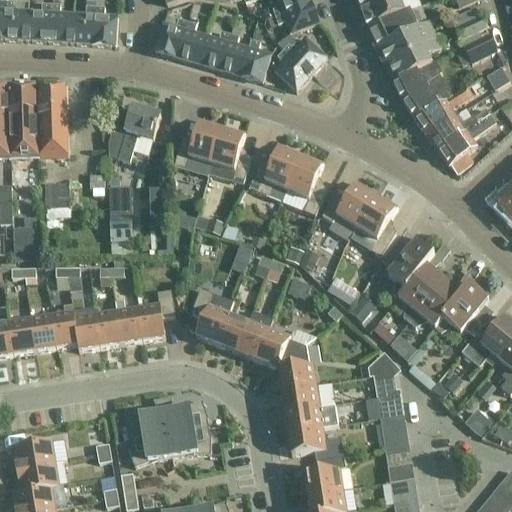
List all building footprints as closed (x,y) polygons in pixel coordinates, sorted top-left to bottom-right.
[(13,10),(13,7),(15,7),(15,0),(6,0),(7,5),(7,7),(5,6),(4,44),(26,45),(28,15),(15,14),(15,10),(13,10)] [(85,11),(85,19),(73,18),(71,48),(93,50),(96,12),(95,12),(95,0),(85,0),(85,11)] [(163,0),(167,9),(194,0),(163,0)] [(275,12),(272,13),(274,20),(310,8),(307,0),(275,0),(278,8),(274,10),(275,12)] [(352,0),(357,12),(392,0),(352,0)] [(392,0),(357,12),(363,31),(404,17),(406,16),(404,17),(400,6),(408,3),(407,0),(392,0)] [(482,0),(453,0),(459,12),(484,2),(482,0)] [(117,21),(104,20),(105,3),(98,3),(97,12),(96,12),(93,50),(115,51),(117,21)] [(41,16),(28,15),(26,45),(49,47),(52,9),(41,8),(41,16)] [(277,29),(285,26),(290,39),(318,29),(310,8),(274,20),(277,29)] [(73,18),(59,17),(60,9),(52,9),(49,47),(71,48),(73,18)] [(479,19),(475,9),(448,22),(453,31),(479,19)] [(365,34),(372,48),(418,30),(412,14),(406,16),(404,17),(363,31),(365,34)] [(486,34),(480,21),(454,33),(459,46),(486,34)] [(154,57),(177,64),(188,27),(178,24),(176,32),(163,28),(154,57)] [(372,48),(382,67),(422,50),(437,43),(429,26),(419,31),(418,30),(372,48)] [(177,64),(199,70),(207,41),(194,37),(195,33),(192,32),(193,28),(188,27),(177,64)] [(220,36),(218,44),(207,41),(199,70),(220,76),(233,32),(232,32),(230,38),(220,36)] [(236,49),(239,41),(241,34),(233,32),(220,76),(240,82),(254,36),(253,36),(251,44),(250,44),(248,53),(236,49)] [(278,60),(283,54),(277,48),(272,46),(267,58),(258,56),(260,47),(259,47),(261,39),(254,36),(240,82),(262,88),(271,59),(278,60)] [(461,52),(470,68),(496,54),(488,38),(461,52)] [(277,48),(283,54),(289,60),(311,81),(327,63),(305,43),(296,52),(293,50),(295,47),(288,40),(277,48)] [(382,67),(391,84),(428,68),(433,66),(431,66),(428,61),(442,54),(437,43),(422,50),(382,67)] [(311,81),(289,60),(283,54),(278,60),(276,61),(283,67),(274,77),(296,97),(311,81)] [(391,84),(401,103),(427,91),(424,87),(441,78),(438,73),(434,66),(433,66),(428,68),(391,84)] [(494,95),(510,87),(502,72),(486,81),(494,95)] [(6,90),(0,89),(0,163),(9,163),(6,90)] [(36,90),(6,90),(9,163),(39,163),(36,90)] [(66,90),(36,90),(39,163),(69,162),(66,90)] [(402,105),(412,119),(437,106),(427,91),(401,103),(402,105)] [(412,119),(424,136),(447,123),(454,119),(452,114),(473,101),(467,91),(446,104),(438,108),(437,106),(412,119)] [(129,167),(137,140),(152,145),(160,120),(133,112),(126,134),(113,130),(108,148),(108,161),(129,167)] [(424,136),(436,153),(476,125),(473,122),(473,121),(455,132),(449,124),(455,121),(454,119),(447,123),(424,136)] [(472,174),(470,169),(472,167),(467,159),(477,152),(472,145),(495,129),(489,119),(477,128),(476,125),(436,153),(449,171),(450,170),(456,179),(457,178),(460,182),(472,174)] [(198,165),(211,169),(222,131),(199,125),(193,148),(181,144),(176,163),(176,171),(185,174),(195,177),(198,165)] [(245,138),(222,131),(211,169),(208,180),(231,187),(232,184),(244,187),(250,164),(239,161),(245,138)] [(286,195),(286,196),(301,159),(279,150),(270,172),(259,168),(249,193),(269,202),(282,206),(286,195)] [(324,168),(301,159),(286,196),(308,205),(304,216),(315,221),(326,195),(315,191),(324,168)] [(90,180),(90,192),(93,192),(92,200),(104,200),(105,180),(90,180)] [(336,221),(357,233),(377,200),(357,187),(344,207),(334,201),(321,222),(332,228),(336,221)] [(44,188),(45,213),(46,233),(59,233),(59,222),(70,222),(69,212),(68,188),(44,188)] [(130,191),(108,192),(110,239),(110,247),(132,247),(132,239),(130,191)] [(511,224),(511,191),(500,204),(502,206),(503,210),(501,212),(511,224)] [(0,192),(0,229),(12,228),(10,192),(0,192)] [(159,192),(149,192),(150,221),(160,220),(159,192)] [(398,212),(377,200),(357,233),(368,240),(362,250),(381,262),(386,255),(395,239),(385,233),(398,212)] [(209,223),(205,236),(220,240),(224,228),(209,223)] [(13,233),(15,267),(39,265),(37,232),(13,233)] [(392,299),(398,304),(434,260),(415,245),(397,267),(388,259),(382,267),(392,274),(387,279),(396,286),(392,299)] [(403,323),(409,328),(444,284),(432,274),(442,267),(434,260),(398,304),(407,310),(403,323)] [(258,269),(269,274),(272,265),(261,261),(258,269)] [(284,269),(272,265),(269,274),(280,278),(284,269)] [(35,273),(23,274),(24,283),(36,282),(35,273)] [(68,273),(55,273),(55,282),(68,282),(68,273)] [(80,273),(68,273),(68,282),(80,282),(80,273)] [(99,273),(99,282),(112,282),(111,273),(99,273)] [(124,273),(111,273),(112,282),(124,282),(124,273)] [(23,274),(11,274),(12,283),(24,283),(23,274)] [(356,275),(348,286),(369,302),(377,291),(356,275)] [(462,299),(444,284),(409,328),(415,333),(426,326),(435,333),(470,290),(469,289),(462,299)] [(489,305),(470,290),(435,333),(441,338),(452,332),(461,339),(465,334),(474,342),(480,335),(471,327),(489,305)] [(372,305),(382,318),(397,306),(387,293),(372,305)] [(229,317),(233,307),(200,294),(190,319),(203,324),(196,342),(217,350),(229,317)] [(158,308),(138,311),(143,346),(165,343),(162,323),(175,321),(171,295),(157,297),(158,308)] [(363,300),(352,315),(363,325),(375,310),(363,300)] [(117,315),(116,315),(122,350),(143,346),(138,311),(126,313),(125,305),(116,307),(117,315)] [(342,320),(334,311),(327,318),(336,327),(342,320)] [(94,312),(73,315),(79,356),(100,353),(95,318),(94,312)] [(73,315),(51,319),(57,354),(78,350),(78,356),(79,356),(73,315)] [(116,315),(95,318),(100,353),(122,350),(116,315)] [(250,325),(249,325),(237,358),(257,366),(270,333),(273,323),(253,315),(250,325)] [(217,350),(237,358),(249,325),(229,317),(217,350)] [(51,319),(30,322),(35,357),(57,354),(51,319)] [(491,359),(499,366),(511,350),(511,324),(506,320),(486,345),(478,338),(461,358),(479,373),(491,359)] [(30,322),(9,325),(14,360),(35,357),(30,322)] [(0,362),(14,360),(9,325),(0,326),(0,362)] [(290,341),(270,333),(257,366),(278,373),(306,351),(317,342),(297,334),(291,337),(290,341)] [(449,384),(455,376),(446,369),(463,349),(447,336),(424,364),(449,384)] [(511,350),(499,366),(508,373),(501,381),(507,385),(501,393),(510,401),(511,398),(511,350)] [(278,373),(281,395),(316,390),(313,368),(308,369),(306,351),(278,373)] [(380,371),(368,372),(369,382),(381,380),(380,371)] [(281,395),(284,417),(319,411),(316,390),(281,395)] [(400,394),(388,396),(389,405),(401,403),(400,394)] [(376,398),(377,407),(389,405),(388,396),(376,398)] [(172,401),(162,403),(168,439),(208,432),(207,424),(208,423),(202,405),(185,411),(171,414),(171,403),(172,403),(172,401)] [(127,437),(128,445),(168,439),(162,403),(153,405),(153,406),(154,406),(157,416),(143,418),(126,418),(126,437),(127,437)] [(284,417),(288,438),(323,433),(323,432),(338,430),(335,409),(319,411),(284,417)] [(467,429),(480,442),(496,424),(482,411),(467,429)] [(209,440),(208,432),(168,439),(172,462),(193,459),(210,459),(211,440),(209,440)] [(288,438),(291,460),(314,457),(316,466),(344,462),(340,442),(325,444),(323,433),(288,438)] [(151,466),(172,462),(168,439),(128,445),(129,454),(128,454),(135,472),(151,466)] [(14,462),(16,474),(55,467),(51,444),(13,450),(15,462),(14,462)] [(408,447),(396,449),(398,458),(409,456),(408,447)] [(96,451),(97,460),(110,458),(109,449),(96,451)] [(396,449),(384,451),(386,460),(398,458),(396,449)] [(456,466),(475,465),(475,457),(455,458),(456,466)] [(112,466),(110,458),(97,460),(99,468),(112,466)] [(305,478),(308,500),(343,495),(340,474),(345,473),(344,462),(316,466),(317,476),(305,478)] [(13,497),(59,489),(55,467),(16,474),(18,485),(19,485),(20,495),(13,497)] [(390,488),(414,484),(412,469),(388,473),(390,488)] [(511,476),(511,475),(500,488),(495,495),(504,502),(510,495),(511,497),(511,476)] [(120,480),(122,489),(134,487),(133,478),(120,480)] [(122,489),(123,498),(135,496),(134,487),(122,489)] [(13,508),(13,511),(54,511),(51,491),(59,490),(59,489),(13,497),(15,508),(13,508)] [(103,496),(105,505),(118,503),(116,494),(103,496)] [(345,511),(343,495),(308,500),(309,511),(345,511)] [(123,498),(125,507),(137,505),(135,496),(123,498)] [(417,501),(405,503),(406,511),(418,510),(417,501)] [(111,511),(119,511),(118,503),(105,505),(106,511),(111,511)] [(405,503),(393,505),(393,511),(404,511),(406,511),(405,503)]
